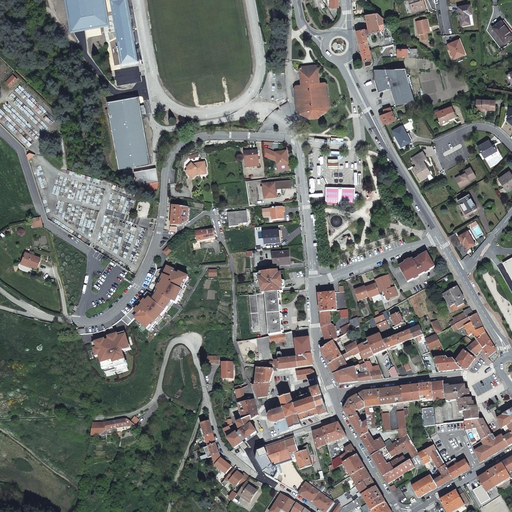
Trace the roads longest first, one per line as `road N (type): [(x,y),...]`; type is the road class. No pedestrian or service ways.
road 1 (residential): [(260,477),(224,451),(191,345),(182,339),(173,342),(157,398),(146,409),(89,418)]
road 2 (unclassified): [(296,141),(212,134),(179,146),(165,171),(149,258)]
road 3 (unclassified): [(149,258),(123,302),(92,321),(36,311),(0,288)]
road 4 (secondary): [(440,236),(367,109)]
road 5 (residential): [(311,285),(296,141)]
road 6 (residential): [(149,258),(213,208),(232,268)]
road 7 (residential): [(311,285),(440,236)]
road 8 (residential): [(465,374),(334,396)]
road 9 (track): [(207,395),(169,511)]
road 10 (track): [(76,511),(78,489),(0,429)]
